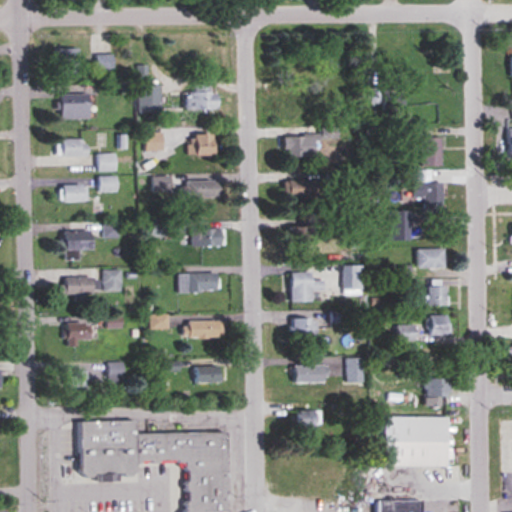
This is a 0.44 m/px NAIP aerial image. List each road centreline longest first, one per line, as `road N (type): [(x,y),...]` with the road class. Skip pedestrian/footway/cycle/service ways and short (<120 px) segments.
road 1 (residential): [(479,511),(467,0)]
road 2 (residential): [(511,15),(0,23)]
road 3 (residential): [(26,0),(32,511)]
road 4 (residential): [(257,511),(252,21)]
